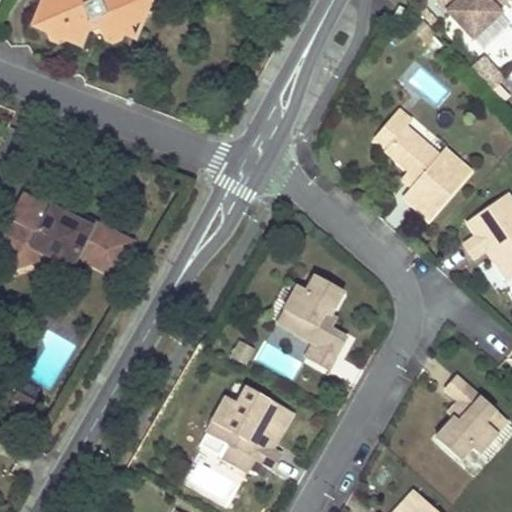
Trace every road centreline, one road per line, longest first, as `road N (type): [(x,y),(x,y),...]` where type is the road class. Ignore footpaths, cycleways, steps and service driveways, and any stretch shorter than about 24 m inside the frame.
road 1 (tertiary): [(43,511),(246,166)]
road 2 (residential): [(0,75),(246,166)]
road 3 (residential): [(408,313),(392,268),(296,186),(246,166)]
road 4 (residential): [(307,511),(398,348),(408,313)]
road 5 (tertiary): [(246,166),(336,0)]
